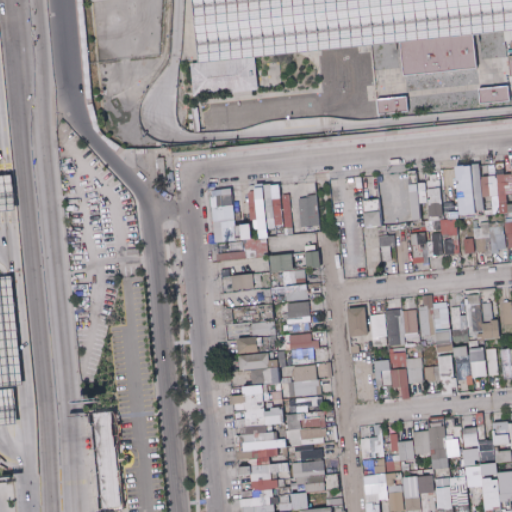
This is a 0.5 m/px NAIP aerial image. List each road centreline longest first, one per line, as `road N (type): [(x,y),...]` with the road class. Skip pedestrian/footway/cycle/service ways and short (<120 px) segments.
road 1 (trunk): [(53,511),(4,0)]
road 2 (trunk): [(182,511),(152,204),(92,138),(68,90)]
road 3 (trunk): [(69,418),(40,102)]
road 4 (tertiary): [(511,136),(207,167)]
road 5 (tertiary): [(186,207),(216,511)]
road 6 (residential): [(330,237),(354,511)]
road 7 (tertiary): [(149,256),(171,511)]
